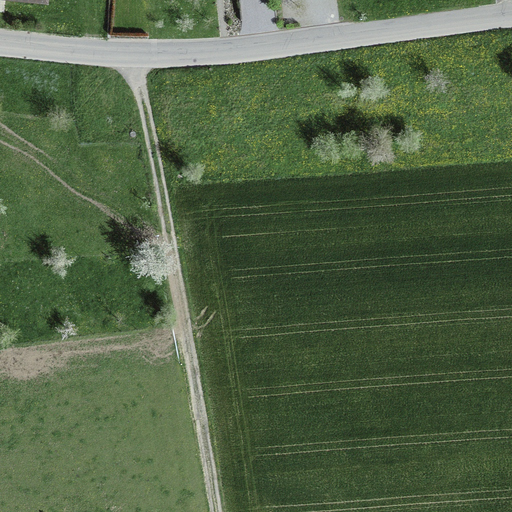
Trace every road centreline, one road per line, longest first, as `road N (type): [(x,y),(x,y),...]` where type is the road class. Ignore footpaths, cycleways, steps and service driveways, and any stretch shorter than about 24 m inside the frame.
road 1 (tertiary): [(511,17),(211,52),(0,41)]
road 2 (track): [(128,52),(177,277),(214,511)]
